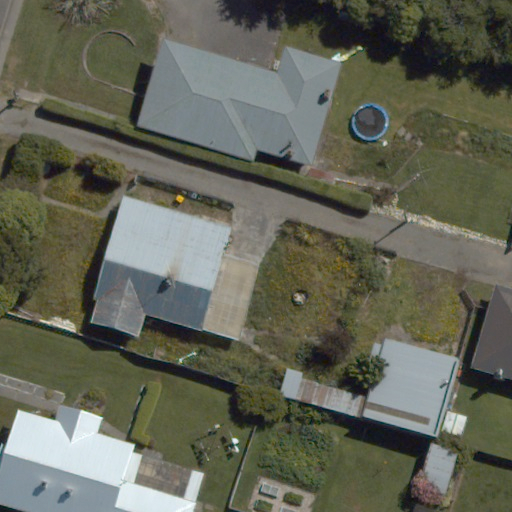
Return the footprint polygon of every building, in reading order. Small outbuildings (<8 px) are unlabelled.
[(310,165),(341,62),(286,46),(278,73),(161,38),(135,127),(253,161),(257,150),(310,165)] [(123,197),(87,322),(140,337),(146,315),(202,331),(232,228),(123,197)] [(511,289),(495,284),(471,367),(511,379),(511,289)] [(456,359),(386,339),(364,415),(435,435),(456,359)] [(18,408),(0,466),(0,502),(33,511),(190,511),(194,500),(125,480),(136,444),(98,433),(103,417),(60,405),(56,419),(18,408)] [(457,452),(430,444),(417,484),(443,493),(457,452)]
